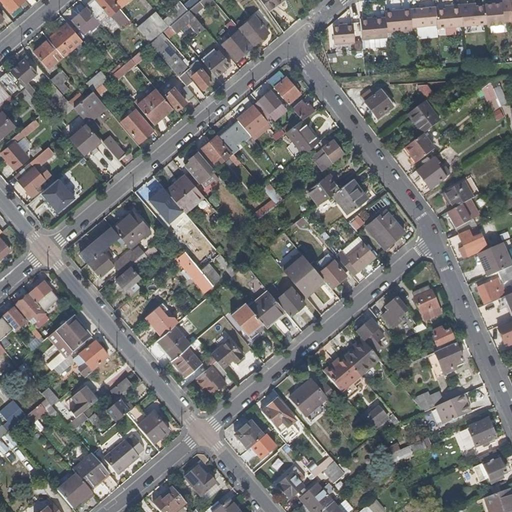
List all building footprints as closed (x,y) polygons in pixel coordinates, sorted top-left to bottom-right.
[(10,13),(23,1),(22,0),(0,0),(0,4),(3,8),(4,7),(10,13)] [(117,9),(110,0),(94,0),(94,1),(104,11),(108,17),(110,15),(117,9)] [(129,0),(112,0),(119,8),(129,0)] [(193,16),(204,7),(206,9),(214,3),(211,0),(200,0),(188,11),(193,16)] [(259,0),(268,12),(285,1),(284,0),(259,0)] [(511,13),(509,0),(500,0),(501,2),(492,2),(484,3),(485,4),(485,13),(486,24),(486,26),(503,25),(502,21),(511,21),(511,13)] [(104,11),(94,1),(85,8),(95,19),(104,11)] [(181,17),(187,12),(180,2),(173,8),(175,10),(181,17)] [(461,26),(460,13),(459,3),(450,5),(450,7),(444,7),(434,8),(435,20),(436,25),(436,28),(461,26)] [(486,24),(485,13),(485,4),(475,4),(468,5),(467,3),(459,3),(460,13),(461,26),(486,24)] [(434,8),(434,6),(409,8),(410,19),(411,28),(436,25),(435,20),(434,8)] [(99,24),(95,19),(85,8),(71,20),(79,30),(80,29),(84,34),(89,29),(91,31),(99,24)] [(411,28),(410,19),(409,8),(384,11),(385,17),(386,32),(411,30),(411,28)] [(115,18),(121,13),(117,9),(110,15),(114,19),(115,18)] [(168,28),(181,17),(175,10),(168,17),(171,19),(165,24),(168,28)] [(204,29),(193,16),(188,11),(187,12),(181,17),(168,28),(173,33),(174,34),(183,27),(187,31),(188,30),(192,27),(198,34),(204,29)] [(128,21),(121,13),(115,18),(122,26),(125,23),(128,21)] [(267,34),(260,25),(262,23),(256,15),(247,22),(238,30),(245,39),(247,39),(253,46),(254,45),(267,34)] [(164,27),(154,16),(147,21),(158,33),(164,27)] [(383,38),(382,18),(369,19),(368,17),(366,17),(365,18),(360,18),(361,36),(362,40),(383,38)] [(332,27),(333,45),(354,43),(352,23),(338,24),(338,26),(332,27)] [(81,41),(69,27),(63,32),(60,29),(47,40),(62,57),(81,41)] [(173,33),(168,28),(162,33),(167,38),(173,33)] [(251,47),(240,35),(241,34),(238,30),(236,28),(229,34),(231,37),(222,45),(235,61),(251,47)] [(187,70),(162,40),(161,41),(158,38),(149,45),(185,86),(189,83),(190,82),(189,80),(183,73),(187,70)] [(62,57),(47,40),(33,52),(47,69),(62,57)] [(98,52),(87,40),(83,43),(94,56),(98,52)] [(230,65),(218,51),(217,53),(215,50),(206,57),(208,60),(204,64),(213,76),(214,76),(222,69),(224,71),(230,65)] [(25,83),(36,74),(24,60),(17,65),(9,72),(9,73),(24,90),(32,99),(35,96),(25,83)] [(200,69),(202,67),(198,62),(190,69),(195,75),(201,70),(200,69)] [(114,80),(124,72),(123,71),(124,69),(122,67),(111,76),(114,80)] [(195,75),(190,69),(188,69),(187,70),(183,73),(189,80),(191,78),(195,75)] [(215,78),(224,71),(222,69),(214,76),(215,78)] [(211,82),(201,70),(195,75),(191,78),(201,90),(211,82)] [(102,84),(106,80),(99,72),(85,84),(92,92),(102,84)] [(273,86),(283,77),(279,72),(269,80),(268,81),(272,86),(273,86)] [(24,90),(9,73),(6,75),(21,92),(24,90)] [(67,81),(66,79),(61,73),(56,77),(60,82),(62,85),(67,81)] [(21,92),(6,75),(0,80),(0,91),(9,102),(19,94),(21,92)] [(114,80),(111,76),(106,80),(102,84),(105,88),(114,80)] [(67,91),(66,90),(62,85),(60,82),(56,77),(51,81),(58,90),(58,91),(61,95),(67,91)] [(299,95),(295,90),(298,88),(293,82),(290,84),(285,78),(273,89),(287,105),(299,95)] [(499,86),(497,79),(488,80),(490,85),(491,88),(499,86)] [(490,85),(488,80),(483,81),(480,81),(483,90),(490,85)] [(96,96),(105,88),(102,84),(92,92),(96,96)] [(66,101),(61,95),(58,91),(53,85),(46,90),(60,106),(66,101)] [(188,101),(193,96),(186,87),(181,91),(183,93),(183,96),(188,101)] [(433,96),(426,87),(418,87),(427,100),(433,96)] [(185,103),(173,89),(164,96),(177,110),(185,103)] [(37,105),(32,99),(24,90),(21,92),(19,94),(33,109),(37,105)] [(9,102),(0,91),(0,107),(1,109),(9,102)] [(171,108),(156,91),(137,107),(152,124),(171,108)] [(369,92),(359,99),(376,120),(395,106),(390,99),(387,101),(380,91),(373,96),(369,92)] [(92,120),(106,108),(96,96),(92,92),(83,100),(73,109),(94,133),(99,128),(92,120)] [(268,114),(280,104),(269,92),(257,102),(268,114)] [(73,109),(83,100),(78,94),(68,103),(73,109)] [(301,121),(313,111),(307,104),(304,106),(301,102),(291,110),(297,117),(301,121)] [(270,119),(256,103),(251,107),(265,123),(270,119)] [(439,123),(424,103),(406,116),(421,136),(423,135),(439,123)] [(43,112),(37,105),(33,109),(39,116),(43,112)] [(262,125),(265,123),(251,107),(236,120),(238,123),(249,136),(258,129),(262,125)] [(509,118),(505,107),(500,108),(505,119),(509,118)] [(152,131),(134,109),(120,121),(138,142),(152,131)] [(0,138),(13,127),(1,113),(0,113),(0,138)] [(293,126),(301,121),(297,117),(290,122),(293,126)] [(318,143),(312,135),(301,121),(293,126),(286,132),(285,133),(301,155),(307,151),(318,143)] [(26,135),(35,127),(31,122),(22,130),(26,135)] [(286,132),(293,126),(290,122),(283,128),(286,132)] [(234,146),(243,138),(245,141),(250,137),(249,136),(238,123),(233,127),(231,124),(227,128),(229,131),(219,139),(232,155),(237,150),(234,146)] [(87,148),(97,140),(85,125),(68,139),(83,155),(89,150),(87,148)] [(15,144),(26,135),(22,130),(5,145),(8,147),(14,143),(15,144)] [(274,141),(283,134),(280,130),(271,137),(274,141)] [(321,140),(315,132),(312,135),(318,143),(321,140)] [(433,149),(423,135),(421,136),(404,150),(414,163),(433,149)] [(257,145),(250,137),(245,141),(252,149),(257,145)] [(212,164),(227,151),(215,138),(200,150),(212,164)] [(90,152),(100,144),(97,140),(87,148),(89,150),(90,152)] [(331,162),(342,153),(333,140),(321,149),(324,152),(314,160),(322,171),(332,163),(331,162)] [(28,158),(15,144),(14,143),(8,147),(0,154),(14,170),(28,158)] [(36,157),(42,152),(38,147),(29,154),(34,159),(36,157)] [(123,156),(116,147),(110,151),(118,161),(123,156)] [(314,160),(324,152),(321,149),(309,158),(320,173),(322,171),(314,160)] [(212,174),(195,154),(188,160),(189,163),(184,166),(189,172),(195,179),(199,184),(212,174)] [(238,161),(232,155),(229,158),(235,164),(238,161)] [(33,168),(40,162),(36,157),(34,159),(22,169),(29,181),(33,168)] [(435,166),(438,164),(433,158),(415,172),(429,190),(449,175),(443,168),(438,171),(435,166)] [(36,187),(44,180),(39,175),(33,168),(29,181),(17,181),(26,192),(35,185),(36,187)] [(17,181),(29,181),(22,169),(14,177),(17,181)] [(195,179),(189,172),(184,176),(190,183),(195,179)] [(207,192),(219,182),(212,174),(199,184),(207,192)] [(318,205),(334,193),(339,189),(328,175),(307,191),(318,205)] [(203,198),(190,183),(184,176),(175,184),(177,186),(167,194),(184,214),(196,204),(203,198)] [(56,212),(73,198),(57,179),(40,194),(46,201),(50,206),(56,212)] [(365,202),(355,190),(358,188),(352,180),(339,189),(334,193),(349,213),(365,202)] [(473,199),(464,183),(442,195),(447,204),(451,211),(461,206),(473,199)] [(167,194),(177,186),(175,184),(166,192),(167,194)] [(31,198),(39,190),(36,187),(35,185),(26,192),(31,198)] [(151,210),(168,196),(158,186),(142,199),(151,210)] [(367,199),(358,188),(355,190),(365,202),(367,199)] [(221,206),(211,193),(204,199),(215,211),(221,206)] [(215,211),(204,199),(203,198),(196,204),(207,217),(215,211)] [(271,210),(276,206),(271,201),(264,207),(268,212),(271,210)] [(476,228),(472,220),(470,221),(461,206),(451,211),(449,212),(447,214),(459,236),(476,228)] [(149,230),(132,211),(123,219),(111,229),(118,237),(118,236),(119,236),(120,237),(120,238),(129,248),(149,230)] [(404,232),(387,214),(383,217),(399,236),(404,232)] [(111,229),(123,219),(121,216),(109,227),(111,228),(111,229)] [(399,236),(383,217),(381,219),(387,226),(377,235),(377,236),(384,243),(388,240),(391,243),(397,238),(399,236)] [(289,240),(307,226),(309,229),(312,227),(310,224),(304,218),(303,218),(302,218),(283,232),(289,240)] [(101,253),(118,238),(118,237),(111,229),(111,228),(80,254),(88,264),(101,253)] [(485,249),(476,228),(459,236),(458,237),(467,257),(485,249)] [(357,270),(371,259),(373,257),(373,256),(361,242),(360,242),(345,255),(357,270)] [(0,258),(10,251),(4,243),(0,246),(0,258)] [(511,268),(501,245),(480,254),(483,262),(486,262),(488,268),(485,269),(489,278),(499,273),(511,268)] [(147,257),(156,251),(152,246),(144,253),(147,257)] [(137,258),(142,254),(137,248),(132,252),(137,258)] [(133,263),(137,258),(132,252),(127,256),(133,263)] [(113,267),(101,253),(88,264),(95,272),(99,277),(100,278),(101,277),(103,275),(113,267)] [(136,267),(147,257),(144,253),(142,254),(137,258),(133,263),(134,265),(136,267)] [(196,267),(184,253),(176,260),(197,285),(206,278),(202,274),(200,271),(196,267)] [(483,262),(480,254),(478,255),(477,256),(486,279),(489,278),(485,269),(488,268),(486,262),(483,262)] [(318,273),(314,269),(302,255),(283,272),(304,296),(323,279),(318,273)] [(357,270),(345,255),(339,260),(348,271),(352,275),(357,270)] [(127,267),(133,263),(127,256),(113,267),(119,274),(127,267)] [(331,289),(346,276),(344,274),(335,263),(332,260),(321,270),(318,273),(323,279),(325,282),(331,289)] [(348,271),(339,260),(335,263),(344,274),(348,271)] [(205,267),(206,266),(202,262),(196,267),(200,271),(205,267)] [(501,279),(511,273),(511,267),(511,268),(499,273),(501,279)] [(124,291),(135,282),(139,278),(130,268),(129,269),(116,280),(124,291)] [(206,278),(211,274),(207,269),(202,274),(206,278)] [(203,292),(212,285),(206,278),(197,285),(203,292)] [(306,298),(325,282),(323,279),(304,296),(306,298)] [(480,287),(487,304),(504,296),(499,285),(496,286),(494,281),(480,287)] [(130,298),(140,289),(136,284),(135,282),(124,291),(130,298)] [(58,300),(43,283),(28,296),(43,313),(52,305),(58,300)] [(279,305),(262,286),(243,302),(244,303),(262,323),(269,317),(267,315),(279,305)] [(440,313),(430,291),(429,292),(427,287),(412,293),(424,320),(440,313)] [(304,304),(290,288),(276,300),(277,302),(290,316),(304,304)] [(30,324),(43,314),(43,313),(28,296),(15,307),(30,324)] [(398,318),(406,311),(396,299),(386,308),(389,312),(383,317),(393,329),(401,323),(398,318)] [(163,313),(167,309),(162,303),(153,310),(159,316),(163,313)] [(262,323),(244,303),(234,312),(231,314),(230,316),(249,338),(256,332),(255,329),(262,323)] [(271,319),(282,309),(279,305),(267,315),(269,317),(271,319)] [(23,324),(11,310),(1,319),(12,331),(13,332),(23,324)] [(167,327),(162,321),(166,317),(163,313),(159,316),(153,310),(144,318),(161,337),(173,326),(171,323),(167,327)] [(91,337),(89,335),(73,316),(57,330),(54,333),(72,353),(91,337)] [(5,337),(12,331),(1,319),(0,319),(0,346),(4,351),(11,345),(5,337)] [(382,350),(377,344),(384,338),(377,331),(378,330),(370,321),(356,333),(361,340),(364,343),(374,356),(382,350)] [(511,322),(497,329),(504,345),(511,342),(511,344),(511,322)] [(413,333),(425,328),(421,324),(411,328),(413,333)] [(44,341),(54,333),(57,330),(53,325),(40,337),(41,338),(44,341)] [(190,345),(174,326),(173,326),(161,337),(156,341),(173,360),(188,347),(190,345)] [(452,338),(449,330),(442,332),(440,328),(432,331),(434,336),(432,337),(436,345),(452,338)] [(78,356),(94,342),(91,337),(72,353),(69,356),(77,365),(80,368),(85,364),(78,356)] [(433,352),(454,343),(452,338),(436,345),(436,346),(425,351),(427,355),(433,352)] [(243,356),(229,339),(211,355),(216,361),(222,368),(232,360),(234,363),(243,356)] [(354,351),(364,343),(361,340),(351,348),(354,351)] [(107,358),(94,342),(78,356),(85,364),(91,372),(107,358)] [(359,376),(378,360),(374,356),(364,343),(354,351),(345,359),(359,376)] [(462,360),(454,343),(433,352),(437,361),(442,373),(454,368),(452,364),(462,360)] [(202,363),(188,347),(173,360),(171,361),(185,378),(201,364),(202,363)] [(345,359),(354,351),(351,348),(343,356),(345,359)] [(437,361),(433,352),(427,355),(430,364),(437,361)] [(205,370),(216,361),(211,355),(202,363),(201,364),(205,370)] [(61,378),(77,365),(69,356),(54,369),(59,376),(61,378)] [(326,375),(345,359),(343,356),(323,372),(326,375)] [(352,383),(360,376),(359,376),(345,359),(326,375),(347,400),(358,391),(355,387),(352,383)] [(225,384),(220,379),(227,373),(222,368),(216,361),(205,370),(195,379),(202,387),(204,386),(211,395),(225,384)] [(92,372),(91,372),(85,364),(80,368),(78,370),(85,378),(92,372)] [(59,376),(54,369),(50,372),(56,379),(59,376)] [(355,387),(363,380),(360,376),(352,383),(355,387)] [(120,394),(131,385),(126,379),(114,388),(120,394)] [(328,403),(335,396),(325,384),(318,390),(310,381),(303,387),(319,406),(326,400),(328,403)] [(100,398),(89,384),(85,387),(97,401),(100,398)] [(83,412),(97,401),(85,387),(64,405),(75,419),(83,412)] [(305,417),(319,406),(303,387),(290,398),(305,417)] [(49,391),(48,389),(41,394),(45,400),(51,406),(57,401),(55,399),(49,391)] [(58,397),(51,389),(49,391),(55,399),(58,397)] [(464,413),(456,397),(434,407),(441,423),(464,413)] [(55,411),(51,406),(45,400),(40,404),(49,415),(51,414),(55,411)] [(288,428),(295,422),(276,400),(261,413),(274,429),(274,430),(278,436),(288,428)] [(7,433),(23,419),(26,416),(13,401),(0,412),(0,424),(2,426),(7,433)] [(116,422),(132,409),(129,405),(126,408),(119,401),(107,411),(116,422)] [(137,427),(147,419),(141,411),(143,409),(139,404),(132,409),(127,414),(129,417),(137,427)] [(385,420),(383,418),(385,416),(377,408),(365,418),(372,426),(377,423),(379,424),(385,420)] [(72,431),(88,418),(83,412),(75,419),(67,425),(72,431)] [(152,445),(168,432),(162,425),(164,423),(155,412),(147,419),(137,427),(152,445)] [(102,423),(95,414),(89,419),(96,428),(102,423)] [(495,438),(487,418),(466,427),(475,447),(495,438)] [(259,441),(263,437),(261,436),(250,423),(237,434),(236,439),(247,451),(259,441)] [(263,437),(273,429),(271,427),(261,436),(263,437)] [(282,440),(292,432),(288,428),(278,436),(282,440)] [(118,440),(109,429),(101,435),(111,446),(118,440)] [(265,447),(278,436),(274,430),(273,429),(263,437),(259,441),(265,447)] [(117,474),(138,456),(124,440),(103,458),(117,474)] [(414,454),(425,449),(421,441),(410,446),(414,454)] [(398,445),(386,449),(390,462),(412,455),(410,447),(400,450),(398,445)] [(107,473),(91,453),(72,470),(75,473),(88,489),(107,473)] [(502,477),(501,474),(505,472),(498,456),(481,463),(490,483),(502,477)] [(325,470),(333,462),(330,458),(311,475),(315,479),(325,470)] [(335,482),(350,469),(343,461),(337,466),(333,462),(325,470),(335,482)] [(200,496),(215,484),(207,474),(205,476),(197,467),(184,477),(200,496)] [(289,500),(303,488),(299,483),(304,479),(295,468),(290,472),(291,474),(277,486),(289,500)] [(88,489),(75,473),(56,490),(71,508),(84,497),(87,500),(93,495),(92,494),(88,489)] [(321,511),(334,502),(328,495),(334,490),(330,484),(323,489),(318,483),(300,499),(304,504),(309,511),(321,511)] [(204,501),(219,488),(215,484),(200,496),(204,501)] [(159,511),(175,511),(185,504),(172,488),(153,504),(159,511)] [(511,511),(511,505),(507,490),(484,499),(488,511),(511,511)] [(58,511),(47,497),(42,501),(43,503),(31,511),(58,511)] [(239,511),(229,500),(222,506),(214,511),(239,511)] [(370,511),(384,511),(385,511),(374,500),(366,507),(370,511)] [(208,511),(214,511),(222,506),(218,501),(207,511),(208,511)] [(342,511),(334,502),(321,511),(342,511)]
